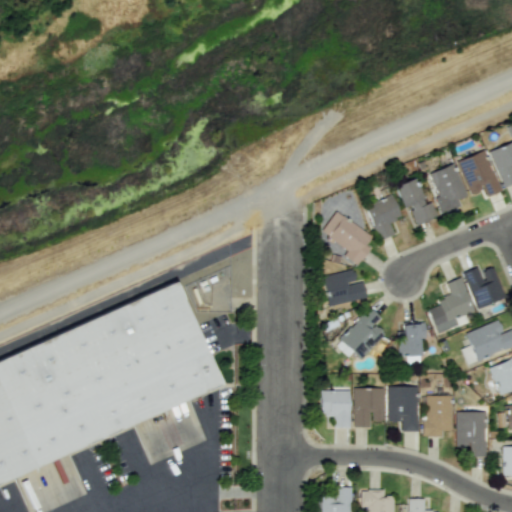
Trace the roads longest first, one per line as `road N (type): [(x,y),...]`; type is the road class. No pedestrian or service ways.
road 1 (track): [(280,195),(0,312)]
road 2 (residential): [(281,511),(282,220)]
road 3 (track): [(511,80),(280,195),(282,220)]
road 4 (track): [(0,334),(230,233),(244,210)]
road 5 (residential): [(511,507),(395,465),(282,460)]
road 6 (residential): [(511,222),(443,252),(403,282)]
